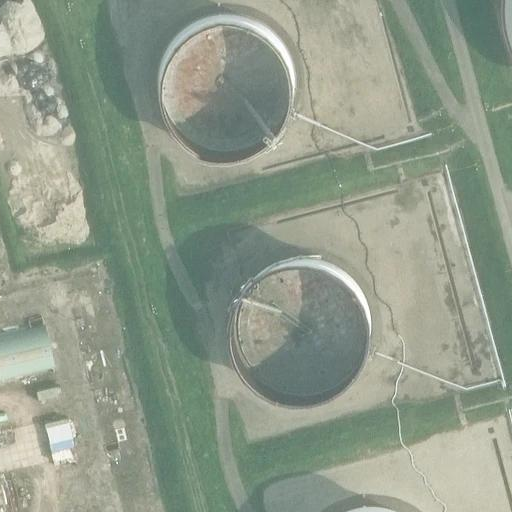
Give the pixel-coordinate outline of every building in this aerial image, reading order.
[(294,90),(294,78),(293,66),(290,55),(285,44),(278,34),(269,26),(260,19),(249,14),(237,11),(226,10),(214,11),(202,13),(191,18),(181,24),(173,32),(165,42),(160,52),(156,64),(154,75),(155,87),(157,99),(161,110),(167,120),(175,129),(184,137),(194,143),(205,147),(217,149),(229,149),(241,147),(252,144),(262,138),(272,131),(280,122),(286,112),(291,101),(294,90)] [(25,79),(38,78),(39,90),(67,87),(61,34),(21,39),(25,79)] [(372,335),(374,323),(373,310),(371,298),(367,287),(360,276),(352,267),(343,259),(332,253),(321,248),(309,246),(297,246),(284,248),(273,251),(262,257),(252,265),(244,274),(237,284),(232,295),(229,307),(229,320),(230,332),(233,344),(238,355),(246,365),(254,373),(264,380),(275,386),(287,389),(299,390),(312,390),(324,387),(335,382),(345,375),(354,367),(362,357),(368,347),(372,335)] [(0,380),(57,368),(47,324),(0,335),(0,380)] [(417,511),(408,505),(398,500),(386,496),(374,495),(362,495),(350,497),(339,502),(329,508),(323,511),(417,511)]
